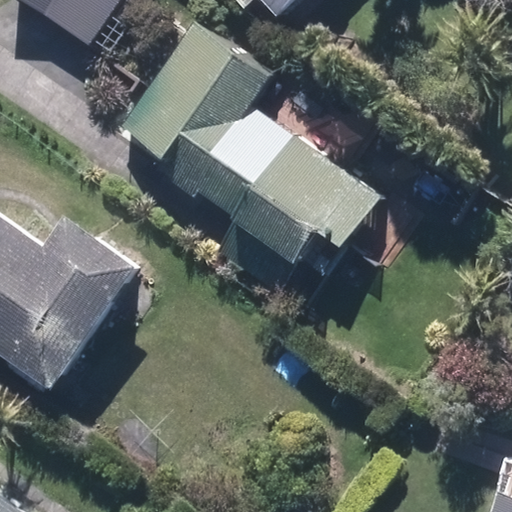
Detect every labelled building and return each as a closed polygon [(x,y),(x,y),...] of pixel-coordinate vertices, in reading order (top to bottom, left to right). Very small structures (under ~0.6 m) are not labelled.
[(140,0),(43,0),(106,46),(140,0)] [(251,0),(258,6),(263,0),(286,0),(304,18),(321,0),(251,0)] [(204,158),(193,176),(258,214),(231,260),(307,305),(354,227),(377,241),(411,184),(275,103),(295,69),(201,12),(137,118),(204,158)] [(2,183),(0,186),(0,322),(87,385),(178,258),(111,211),(87,244),(2,183)] [(0,511),(77,511),(0,454),(0,511)]
